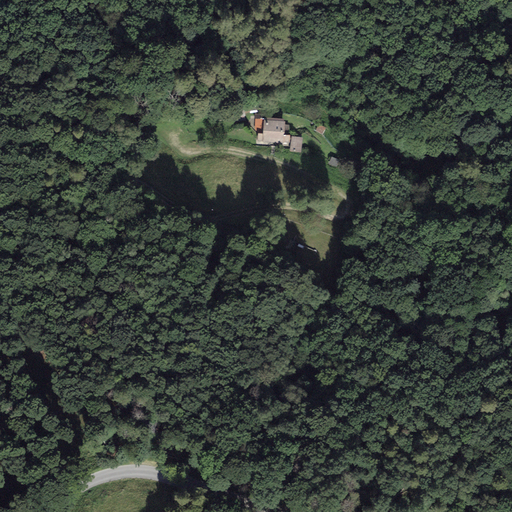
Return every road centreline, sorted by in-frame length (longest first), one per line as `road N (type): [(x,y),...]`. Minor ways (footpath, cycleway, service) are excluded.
road 1 (track): [(0,158),(29,145),(140,182),(264,247),(317,290),(364,304),(390,323),(511,313)]
road 2 (track): [(206,220),(278,206),(343,210),(344,198),(278,163),(182,149),(185,136),(242,136)]
road 3 (tertiary): [(43,511),(75,488),(127,470),(165,474),(267,511)]
